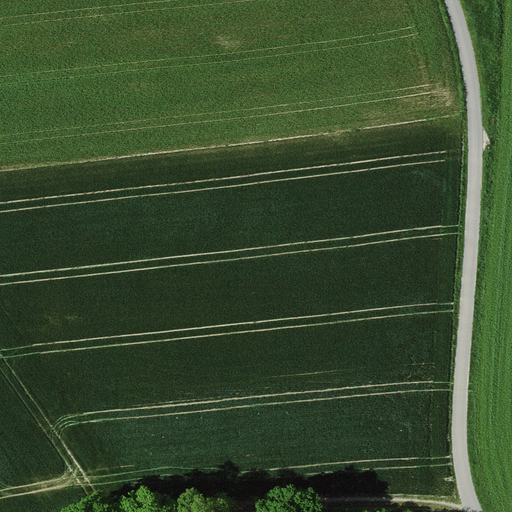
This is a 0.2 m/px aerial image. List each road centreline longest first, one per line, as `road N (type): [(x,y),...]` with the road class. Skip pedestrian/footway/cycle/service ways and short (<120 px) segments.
road 1 (unclassified): [(450,0),(476,150),(458,405),(477,511)]
road 2 (track): [(458,511),(395,505),(178,511)]
